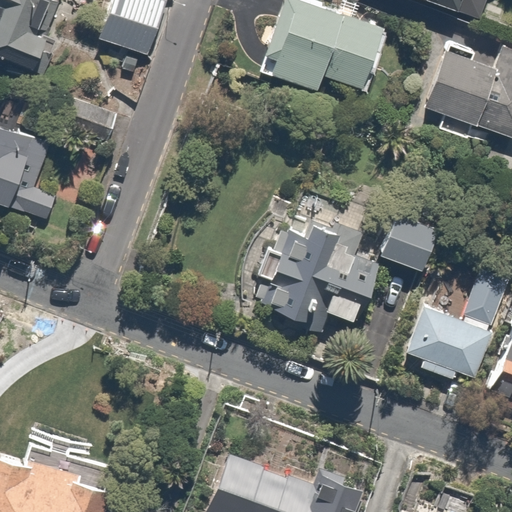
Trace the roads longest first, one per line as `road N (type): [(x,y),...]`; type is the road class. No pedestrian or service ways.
road 1 (residential): [(84,306),(511,467)]
road 2 (residential): [(84,306),(197,0)]
